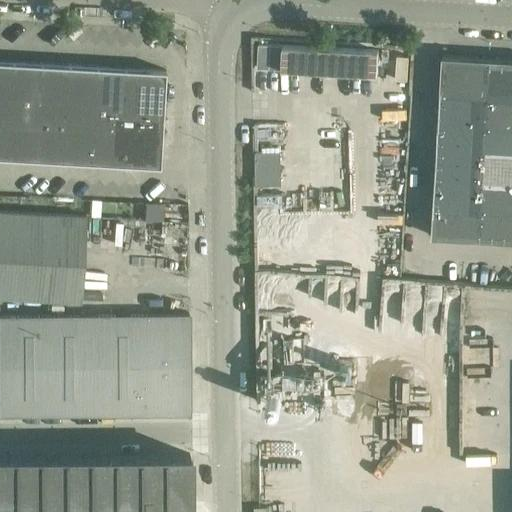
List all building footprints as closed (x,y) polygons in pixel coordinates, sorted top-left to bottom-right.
[(262,43),(261,63),(341,67),(365,68),(366,48),(342,47),(262,43)] [(442,55),(440,85),(489,88),(491,58),(442,55)] [(511,59),(491,58),(489,88),(511,89),(511,59)] [(0,60),(0,108),(11,110),(13,62),(0,60)] [(13,62),(11,110),(40,111),(42,63),(13,62)] [(42,63),(40,111),(69,113),(71,65),(42,63)] [(71,65),(69,113),(98,114),(101,67),(71,65)] [(101,67),(98,114),(127,116),(130,68),(101,67)] [(130,68),(127,116),(163,118),(166,70),(130,68)] [(440,85),(439,116),(487,118),(489,88),(440,85)] [(511,89),(489,88),(487,118),(511,119),(511,89)] [(11,110),(0,108),(0,157),(8,157),(11,110)] [(40,111),(11,110),(8,157),(37,159),(40,111)] [(69,113),(40,111),(37,159),(66,161),(69,113)] [(98,114),(69,113),(66,161),(95,162),(98,114)] [(127,116),(98,114),(95,162),(125,164),(127,116)] [(163,118),(127,116),(125,164),(160,166),(163,118)] [(439,116),(437,146),(486,148),(487,118),(439,116)] [(511,119),(487,118),(486,148),(511,149),(511,119)] [(437,146),(435,176),(484,179),(486,148),(437,146)] [(511,149),(486,148),(484,179),(511,180),(511,149)] [(281,182),(280,149),(256,149),(257,183),(281,182)] [(435,176),(433,206),(482,209),(484,179),(435,176)] [(511,180),(484,179),(482,209),(511,210),(511,180)] [(433,206),(432,236),(480,239),(482,209),(433,206)] [(0,296),(81,302),(86,215),(0,209),(0,296)] [(511,210),(482,209),(480,239),(511,240),(511,210)] [(317,218),(280,219),(281,243),(317,242),(317,218)] [(382,322),(398,322),(398,301),(401,301),(402,277),(384,277),(382,322)] [(186,312),(0,313),(0,414),(187,413),(186,345),(186,312)] [(271,376),(259,377),(260,384),(303,383),(301,340),(270,341),(271,376)] [(189,455),(0,456),(0,508),(189,507),(189,455)]
